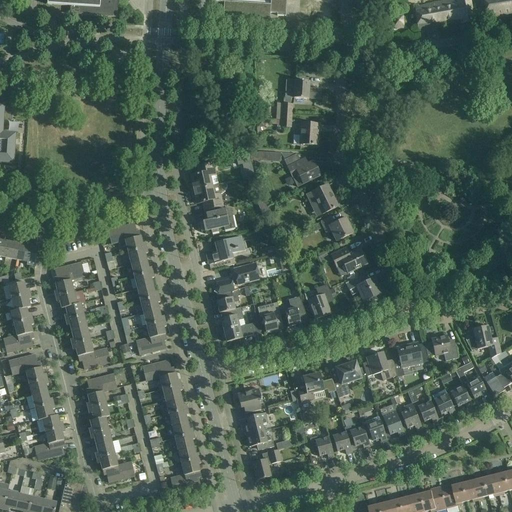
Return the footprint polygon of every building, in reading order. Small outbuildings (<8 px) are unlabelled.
[(47,0),(47,5),(70,6),(70,15),(117,18),(118,9),(116,9),(116,0),(47,0)] [(208,0),(208,2),(224,3),(223,18),(270,21),(270,14),(277,14),(277,16),(285,17),(286,0),(208,0)] [(472,13),(470,0),(451,0),(435,3),(415,8),(416,9),(418,30),(430,28),(430,25),(436,24),(436,26),(446,25),(446,23),(452,23),(453,25),(461,24),(461,25),(473,23),(472,13)] [(511,15),(511,0),(483,0),(487,20),(511,15)] [(285,17),(277,16),(276,36),(300,38),(301,20),(303,20),(302,33),(314,33),(314,21),(317,21),(318,15),(302,14),(301,18),(285,17)] [(309,82),(295,81),(294,99),(308,100),(309,99),(320,100),(321,90),(309,89),(309,82)] [(0,104),(0,163),(14,164),(16,134),(3,133),(4,104),(0,104)] [(282,104),(281,121),(291,121),(292,105),(282,104)] [(293,136),(293,145),(300,145),(317,146),(318,128),(318,125),(313,124),(309,124),(301,124),(301,135),(301,136),(293,136)] [(297,154),(284,160),(298,188),(320,177),(313,162),(302,167),(297,154)] [(238,166),(242,165),(251,163),(249,155),(241,157),(238,157),(236,158),(236,159),(238,166)] [(189,185),(191,191),(212,186),(210,177),(216,176),(213,163),(205,166),(195,168),(196,175),(191,176),(192,184),(189,185)] [(254,168),(247,170),(250,178),(256,176),(254,168)] [(191,191),(192,197),(195,197),(197,204),(203,203),(204,211),(205,210),(222,207),(223,207),(220,194),(223,194),(225,193),(227,189),(227,186),(226,183),(212,186),(191,191)] [(338,207),(327,186),(318,190),(307,195),(310,202),(314,200),(322,215),(329,211),(338,207)] [(263,199),(257,201),(259,207),(266,205),(263,199)] [(205,210),(205,211),(207,221),(203,222),(205,232),(211,230),(212,234),(219,232),(218,229),(223,228),(224,231),(235,228),(231,209),(223,211),(222,207),(205,210)] [(334,224),(331,217),(320,222),(326,233),(331,231),(336,242),(344,238),(353,234),(345,219),(334,224)] [(111,245),(125,241),(141,237),(139,232),(136,232),(134,224),(108,231),(111,245)] [(321,229),(318,224),(312,227),(314,232),(321,229)] [(0,236),(0,257),(5,258),(9,243),(4,242),(5,237),(0,236)] [(141,237),(125,241),(128,254),(146,249),(145,243),(142,244),(141,237)] [(244,251),(240,237),(215,244),(217,253),(207,255),(209,265),(225,261),(227,267),(236,265),(235,259),(232,259),(231,254),(244,251)] [(9,243),(5,258),(17,261),(21,241),(14,239),(13,243),(9,243)] [(35,267),(36,248),(27,246),(28,242),(21,241),(17,261),(27,263),(27,265),(35,267)] [(283,253),(281,246),(271,249),(273,256),(283,253)] [(128,254),(131,266),(147,262),(145,255),(148,254),(146,249),(128,254)] [(349,255),(346,249),(336,253),(331,256),(341,277),(368,265),(360,249),(349,255)] [(285,253),(278,255),(280,262),(287,260),(285,253)] [(327,254),(318,258),(322,265),(330,261),(327,254)] [(131,266),(134,278),(152,273),(151,268),(148,269),(147,262),(131,266)] [(55,285),(71,281),(85,278),(81,263),(54,270),(57,278),(54,279),(55,285)] [(223,294),(238,290),(237,286),(259,280),(255,264),(233,270),(235,278),(216,283),(219,295),(223,294)] [(134,278),(137,290),(153,286),(151,279),(154,278),(152,273),(134,278)] [(363,284),(360,277),(346,283),(352,296),(359,293),(363,302),(366,301),(382,294),(374,279),(363,284)] [(54,292),(56,298),(74,293),(71,281),(55,285),(57,292),(54,292)] [(12,299),(30,294),(29,289),(26,290),(24,283),(9,287),(12,299)] [(332,298),(327,285),(316,289),(319,297),(307,301),(309,306),(311,311),(314,320),(331,314),(326,300),(332,298)] [(137,290),(140,302),(159,297),(157,292),(155,293),(153,286),(137,290)] [(239,290),(238,290),(223,294),(224,300),(216,302),(219,314),(241,308),(235,310),(233,303),(239,302),(238,297),(240,296),(239,290)] [(65,308),(77,305),(74,293),(56,298),(57,303),(60,302),(62,309),(65,308)] [(30,294),(12,299),(15,311),(26,309),(30,308),(28,301),(31,300),(30,294)] [(140,302),(143,314),(159,310),(157,304),(160,303),(159,297),(140,302)] [(305,312),(300,298),(288,301),(291,310),(285,312),(286,318),(289,327),(300,324),(298,313),(305,312)] [(279,310),(277,303),(257,308),(260,318),(262,318),(263,323),(266,333),(273,331),(274,332),(278,331),(275,321),(281,320),(279,310)] [(64,316),(66,321),(84,316),(81,304),(77,305),(65,308),(67,315),(64,316)] [(221,320),(224,331),(239,327),(238,321),(243,320),(241,308),(219,314),(226,312),(227,318),(221,320)] [(11,312),(14,324),(32,320),(31,315),(28,315),(26,309),(15,311),(11,312)] [(143,314),(147,326),(165,322),(163,317),(161,318),(159,310),(143,314)] [(84,316),(66,321),(67,326),(70,326),(71,332),(87,328),(84,316)] [(14,324),(17,337),(32,333),(31,326),(33,325),(32,320),(14,324)] [(147,326),(150,339),(165,335),(163,328),(166,327),(165,322),(147,326)] [(239,327),(224,331),(227,343),(236,340),(248,337),(249,337),(260,334),(258,323),(239,327)] [(491,340),(487,327),(473,330),(474,337),(466,341),(466,340),(465,341),(471,352),(488,347),(490,359),(501,354),(498,338),(491,340)] [(87,328),(71,332),(73,339),(71,340),(72,345),(90,340),(87,328)] [(32,333),(17,337),(3,340),(7,354),(33,347),(31,339),(34,339),(32,333)] [(165,335),(150,339),(136,342),(139,356),(156,352),(166,349),(164,341),(167,341),(165,335)] [(449,346),(447,336),(431,340),(432,343),(425,344),(427,356),(435,355),(435,357),(443,355),(445,362),(458,359),(457,355),(457,354),(455,344),(449,346)] [(76,350),(78,357),(93,353),(90,340),(72,345),(73,351),(76,350)] [(420,353),(418,343),(396,348),(399,358),(401,369),(422,364),(420,353)] [(128,345),(121,346),(122,353),(129,352),(128,345)] [(107,349),(93,353),(78,357),(79,363),(82,362),(84,370),(110,363),(107,349)] [(380,373),(383,381),(397,377),(393,360),(392,360),(393,363),(386,365),(385,363),(386,362),(385,362),(382,353),(367,358),(368,362),(362,364),(363,367),(367,377),(380,373)] [(12,376),(26,372),(41,369),(40,363),(37,363),(35,355),(25,358),(9,362),(12,376)] [(146,382),(160,378),(175,374),(174,369),(171,369),(169,361),(142,368),(146,382)] [(503,379),(508,386),(511,383),(511,362),(511,363),(503,368),(498,371),(503,379)] [(332,380),(338,399),(350,395),(347,383),(367,377),(363,367),(358,369),(356,363),(336,369),(338,377),(332,380)] [(467,385),(474,400),(481,396),(483,400),(489,398),(479,379),(470,384),(469,384),(463,374),(473,369),(470,363),(455,371),(463,387),(467,385)] [(486,371),(482,364),(477,367),(481,374),(486,371)] [(419,369),(421,380),(430,378),(427,367),(419,369)] [(41,369),(26,372),(29,385),(47,380),(46,375),(43,375),(41,369)] [(486,384),(495,397),(504,391),(503,389),(508,386),(503,379),(498,371),(493,375),(495,378),(486,384)] [(175,374),(160,378),(163,391),(181,386),(180,380),(177,381),(175,374)] [(297,401),(303,426),(315,423),(309,401),(314,400),(312,394),(324,391),(319,374),(303,378),(306,389),(298,391),(300,400),(297,401)] [(88,397),(103,393),(117,389),(113,375),(87,382),(89,390),(86,391),(88,397)] [(449,375),(440,378),(442,384),(451,381),(449,375)] [(47,380),(29,385),(32,397),(47,393),(46,386),(48,385),(47,380)] [(163,391),(166,403),(181,399),(179,392),(182,391),(181,386),(163,391)] [(453,399),(458,408),(464,404),(467,409),(472,406),(468,397),(463,387),(450,393),(453,399)] [(407,392),(412,404),(418,402),(415,397),(420,395),(418,388),(407,392)] [(244,408),(245,414),(261,411),(259,404),(262,403),(261,401),(262,401),(261,398),(259,389),(237,395),(239,403),(241,409),(244,408)] [(445,390),(432,396),(441,415),(448,412),(450,417),(456,414),(445,390)] [(32,397),(35,409),(53,404),(52,399),(49,400),(47,393),(32,397)] [(103,393),(88,397),(89,403),(87,404),(88,409),(106,405),(103,393)] [(400,404),(398,397),(391,399),(393,406),(400,404)] [(166,403),(169,415),(187,410),(186,405),(183,406),(181,399),(166,403)] [(439,421),(430,402),(417,408),(424,423),(431,419),(433,424),(439,421)] [(38,421),(42,420),(53,417),(52,410),(55,410),(53,404),(35,409),(38,421)] [(412,404),(403,408),(405,413),(401,414),(403,420),(407,429),(414,426),(416,431),(422,429),(412,404)] [(106,405),(88,409),(89,414),(92,414),(94,420),(105,418),(109,417),(106,405)] [(187,410),(169,415),(172,427),(187,423),(186,416),(188,415),(187,410)] [(397,433),(399,437),(404,435),(395,411),(382,416),(386,426),(388,432),(384,433),(387,442),(391,440),(390,436),(397,433)] [(243,425),(246,436),(264,432),(262,426),(268,424),(265,413),(262,414),(245,419),(247,424),(243,425)] [(42,420),(45,432),(63,428),(62,423),(59,423),(57,416),(53,417),(42,420)] [(374,446),(372,442),(380,439),(381,444),(387,442),(378,417),(365,422),(371,439),(367,440),(370,448),(374,446)] [(105,418),(94,420),(90,421),(92,429),(89,429),(90,435),(108,430),(105,418)] [(187,423),(172,427),(175,439),(193,434),(192,429),(189,430),(187,423)] [(344,429),(348,440),(352,439),(355,447),(362,445),(364,450),(370,448),(366,438),(363,428),(356,430),(355,426),(344,429)] [(63,428),(45,432),(48,444),(64,440),(62,434),(65,433),(63,428)] [(352,453),(348,440),(344,429),(346,433),(332,437),(334,443),(337,452),(345,450),(346,455),(352,453)] [(96,446),(111,442),(108,430),(90,435),(92,440),(94,439),(96,446)] [(265,438),(264,432),(246,436),(249,448),(260,445),(261,451),(274,447),(271,436),(265,438)] [(193,434),(175,439),(178,451),(193,447),(192,440),(195,440),(193,434)] [(334,458),(333,455),(328,438),(320,440),(319,437),(309,439),(314,455),(318,453),(319,457),(327,455),(328,460),(334,458)] [(64,440),(48,444),(34,448),(38,462),(64,455),(62,447),(65,446),(64,440)] [(278,451),(290,447),(289,441),(276,445),(278,451)] [(96,459),(114,454),(111,442),(96,446),(98,453),(95,454),(96,459)] [(178,451),(181,463),(199,459),(198,454),(195,455),(193,447),(178,451)] [(281,462),(278,451),(262,455),(263,461),(253,463),(257,481),(271,477),(268,466),(281,462)] [(114,454),(96,459),(98,464),(100,464),(102,470),(117,466),(114,454)] [(199,459),(181,463),(184,476),(200,472),(198,465),(201,464),(199,459)] [(131,463),(117,466),(102,470),(104,476),(106,475),(108,484),(135,477),(131,463)] [(201,478),(200,472),(184,476),(170,479),(174,493),(200,486),(198,478),(201,478)] [(509,491),(509,489),(505,474),(495,476),(499,494),(500,496),(505,495),(504,492),(509,491)] [(488,495),(489,496),(494,495),(494,497),(500,496),(499,494),(495,476),(494,476),(484,479),(488,495)] [(57,479),(50,477),(48,486),(55,488),(57,479)] [(488,495),(484,479),(474,481),(478,500),(479,501),(484,500),(483,498),(489,496),(488,495)] [(83,484),(66,481),(58,511),(78,511),(81,503),(76,502),(77,494),(80,495),(83,484)] [(478,500),(474,481),(463,484),(468,500),(468,502),(473,500),(473,502),(479,501),(478,500)] [(0,509),(4,510),(8,492),(9,487),(0,484),(0,509)] [(468,500),(463,484),(453,487),(457,505),(458,506),(458,507),(463,506),(462,503),(468,502),(468,500)] [(458,506),(457,505),(453,487),(452,485),(442,488),(441,488),(447,508),(447,509),(458,506)] [(447,509),(447,508),(441,488),(431,490),(431,492),(432,492),(436,511),(437,511),(447,509)] [(8,492),(4,510),(8,511),(9,509),(16,511),(20,495),(8,492)] [(434,511),(437,511),(436,511),(432,492),(431,492),(421,495),(425,511),(431,510),(431,511),(434,511)] [(28,511),(32,498),(20,495),(16,511),(22,511),(28,511)] [(413,511),(423,511),(425,511),(421,495),(410,497),(413,511)] [(413,511),(410,497),(400,500),(402,511),(413,511)] [(41,511),(44,501),(32,498),(28,511),(41,511)] [(402,511),(400,500),(390,503),(391,511),(402,511)] [(54,511),(57,503),(44,501),(41,511),(54,511)] [(379,505),(380,511),(391,511),(390,503),(379,505)]
